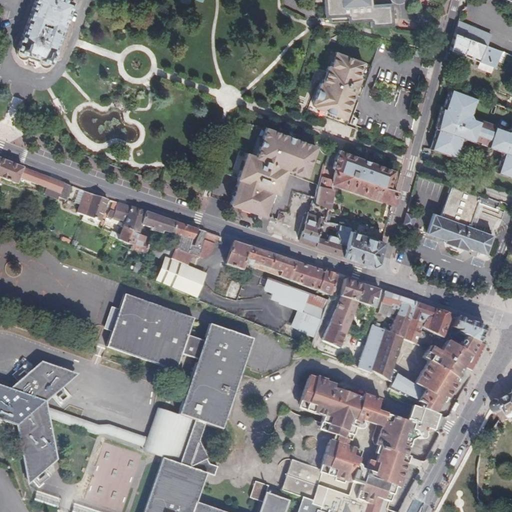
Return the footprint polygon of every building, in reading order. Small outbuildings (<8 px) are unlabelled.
[(26,58),(27,56),(35,60),(36,63),(39,65),(42,67),(45,66),(48,62),(49,63),(72,1),(69,0),(32,0),(14,50),(16,51),(15,53),(16,56),(19,58),(22,59),(26,58)] [(369,9),(368,0),(321,0),(323,21),(345,20),(345,27),(368,25),(369,30),(392,29),(391,7),(369,9)] [(453,34),(484,48),(489,37),(456,23),(453,34)] [(492,69),(498,54),(484,48),(453,34),(449,50),(492,69)] [(331,115),(343,119),(359,76),(356,75),(361,60),(333,50),(327,65),(325,64),(323,69),(324,69),(320,79),(318,78),(314,87),(315,87),(309,103),(311,104),(309,106),(331,114),(331,115)] [(511,123),(511,124),(510,129),(505,131),(491,125),(491,127),(477,122),(478,119),(470,117),(469,113),(471,107),(469,106),(473,97),(449,88),(442,107),(440,107),(433,128),(434,128),(431,137),(457,146),(459,142),(461,140),(464,140),(467,142),(469,147),(491,155),(492,151),(497,151),(500,157),(498,160),(511,165),(511,123)] [(494,91),(490,102),(498,105),(502,94),(494,91)] [(270,192),(275,193),(279,194),(286,173),(317,185),(323,164),(309,159),(314,144),(262,126),(252,154),(243,150),(243,152),(219,143),(213,169),(234,177),(233,178),(235,179),(226,204),(261,216),(270,192)] [(457,146),(431,137),(427,148),(453,158),(457,146)] [(336,148),(330,167),(386,187),(392,169),(336,148)] [(0,178),(13,184),(16,178),(44,189),(41,195),(55,200),(57,198),(62,184),(0,159),(0,178)] [(511,179),(511,165),(498,160),(494,173),(511,179)] [(331,183),(391,204),(395,190),(323,164),(317,185),(313,197),(311,204),(325,209),(326,206),(331,188),(330,187),(331,183)] [(69,187),(62,184),(57,198),(64,200),(69,187)] [(464,247),(480,253),(487,234),(469,227),(470,223),(465,221),(473,202),(478,203),(492,208),(494,200),(449,184),(437,215),(431,212),(423,232),(442,239),(441,242),(452,246),(462,250),(464,247)] [(84,192),(77,190),(73,203),(79,205),(84,192)] [(106,200),(84,192),(77,214),(81,215),(79,222),(93,228),(96,220),(98,221),(106,200)] [(110,201),(106,211),(111,212),(115,203),(110,201)] [(465,221),(470,223),(478,203),(473,202),(465,221)] [(106,211),(103,221),(120,227),(128,207),(115,203),(111,212),(106,211)] [(321,221),(323,215),(325,209),(311,204),(310,204),(297,242),(313,247),(321,221)] [(128,207),(120,227),(134,233),(138,222),(141,212),(128,207)] [(172,222),(141,212),(138,222),(147,225),(146,228),(158,232),(159,229),(169,232),(172,222)] [(413,217),(404,214),(401,225),(408,227),(413,217)] [(349,229),(321,221),(313,247),(339,256),(346,232),(347,232),(349,229)] [(193,229),(172,222),(169,232),(188,239),(193,229)] [(134,233),(120,227),(115,239),(128,245),(132,236),(134,233)] [(165,244),(164,246),(170,249),(193,257),(201,232),(197,230),(191,245),(173,238),(170,246),(165,244)] [(201,232),(193,257),(197,258),(204,254),(210,234),(201,232)] [(375,264),(381,242),(347,232),(346,232),(339,256),(339,257),(368,267),(375,264)] [(128,245),(127,249),(141,254),(146,240),(132,236),(128,245)] [(146,240),(141,254),(159,260),(160,257),(164,246),(146,240)] [(245,246),(232,242),(224,264),(237,269),(239,263),(245,246)] [(164,246),(160,257),(166,260),(170,249),(164,246)] [(274,276),(327,295),(328,294),(334,276),(280,258),(245,246),(239,263),(254,269),(257,263),(276,270),(274,276)] [(166,260),(182,267),(184,262),(190,265),(193,257),(170,249),(166,260)] [(159,260),(150,282),(189,298),(199,275),(182,267),(166,260),(160,257),(159,260)] [(323,310),(326,300),(265,278),(260,289),(261,292),(268,295),(267,300),(276,303),(275,305),(294,312),(288,328),(312,337),(318,325),(323,310)] [(338,296),(354,303),(360,285),(341,278),(335,295),(338,296)] [(371,308),(376,291),(360,285),(354,303),(371,308)] [(394,311),(387,333),(401,339),(407,324),(413,304),(382,292),(378,303),(389,306),(388,309),(394,311)] [(193,423),(204,427),(219,432),(251,342),(208,326),(203,342),(187,337),(193,320),(129,297),(123,295),(118,311),(110,308),(103,330),(111,333),(105,348),(175,374),(181,356),(196,361),(177,417),(193,423)] [(335,348),(354,303),(338,296),(320,342),(335,348)] [(427,334),(435,311),(413,304),(407,324),(418,328),(417,330),(427,334)] [(440,339),(448,316),(435,311),(427,334),(440,339)] [(464,335),(478,341),(483,329),(454,317),(451,327),(456,329),(455,332),(464,335)] [(407,324),(401,339),(412,343),(417,330),(418,328),(407,324)] [(370,327),(356,368),(369,374),(370,372),(384,333),(370,327)] [(370,372),(387,379),(390,370),(401,339),(387,333),(384,333),(370,372)] [(424,436),(430,434),(434,422),(435,418),(431,416),(440,401),(449,386),(458,371),(478,341),(464,335),(460,344),(449,338),(438,354),(431,349),(424,360),(426,361),(411,383),(396,374),(390,385),(387,390),(417,406),(415,411),(408,409),(406,416),(403,424),(374,414),(377,403),(362,398),(361,401),(335,393),(336,390),(324,386),(325,383),(316,380),(315,383),(309,380),(298,412),(301,413),(299,420),(320,428),(318,433),(334,439),(332,444),(328,444),(319,472),(359,486),(357,493),(380,501),(388,504),(390,497),(409,443),(416,440),(419,442),(421,442),(423,440),(424,438),(424,436)] [(0,421),(15,427),(27,485),(55,461),(43,404),(75,376),(41,362),(8,390),(0,387),(0,421)] [(511,396),(502,402),(500,400),(497,400),(495,401),(493,404),(493,408),(495,411),(497,412),(502,422),(511,417),(511,396)] [(177,417),(152,408),(138,451),(160,458),(179,465),(193,423),(177,417)] [(207,464),(198,443),(204,427),(193,423),(179,465),(160,458),(141,511),(280,511),(285,502),(263,494),(257,511),(215,511),(193,504),(207,464)] [(411,449),(409,443),(390,497),(395,494),(411,449)] [(85,503),(122,511),(124,511),(133,477),(110,472),(112,464),(95,460),(85,503)] [(278,489),(344,511),(376,511),(380,501),(357,493),(359,486),(319,472),(287,461),(278,489)] [(344,511),(278,489),(277,491),(308,502),(307,505),(317,509),(322,511),(344,511)] [(257,511),(263,494),(250,490),(244,506),(257,511)]
